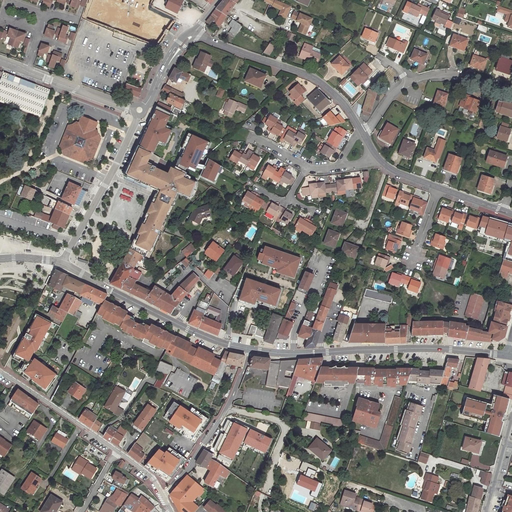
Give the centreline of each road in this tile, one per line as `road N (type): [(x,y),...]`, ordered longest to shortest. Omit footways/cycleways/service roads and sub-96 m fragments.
road 1 (residential): [(360,128),(308,75),(199,35)]
road 2 (secondary): [(321,352),(422,348),(505,356)]
road 3 (residential): [(511,92),(459,74),(430,75),(392,93),(363,134)]
road 4 (tertiary): [(139,110),(61,262)]
road 5 (residential): [(249,350),(204,443),(161,492)]
road 6 (secondary): [(249,350),(111,290)]
road 7 (unknown): [(106,180),(148,202),(105,287)]
road 8 (tertiary): [(0,371),(117,451)]
road 9 (residential): [(24,71),(139,110)]
road 10 (unknown): [(228,403),(282,426),(266,485)]
